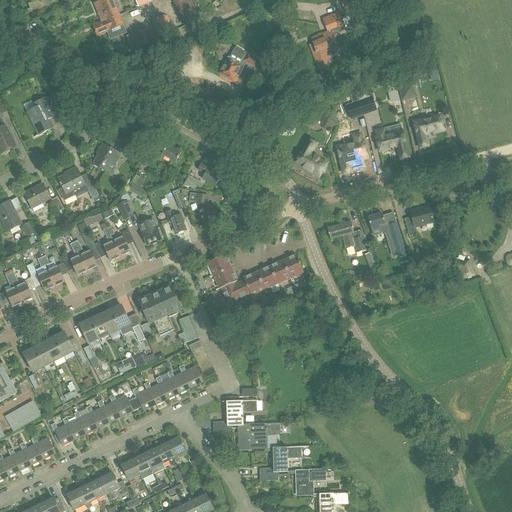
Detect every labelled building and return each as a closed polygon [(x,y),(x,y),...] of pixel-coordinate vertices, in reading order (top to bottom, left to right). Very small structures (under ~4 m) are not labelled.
[(41,0),(29,5),(31,12),(50,5),(49,3),(56,0),(41,0)] [(102,0),(94,3),(101,22),(102,23),(120,15),(113,0),(102,0)] [(172,0),(184,27),(200,20),(191,0),(172,0)] [(352,0),(344,0),(341,1),(345,11),(355,7),(352,0)] [(311,46),(319,67),(330,63),(325,51),(336,47),(332,36),(346,30),(339,13),(324,19),(325,23),(328,31),(329,32),(313,39),(315,43),(314,44),(314,45),(311,46)] [(92,25),(97,36),(124,25),(120,15),(102,23),(101,22),(92,25)] [(155,31),(159,39),(173,33),(166,16),(151,22),(155,31)] [(134,34),(139,48),(151,43),(145,29),(134,34)] [(221,74),(233,80),(236,74),(239,76),(243,68),(242,67),(245,62),(257,69),(261,62),(260,61),(261,58),(250,52),(249,54),(248,54),(236,47),(231,55),(221,74)] [(395,82),(386,84),(388,94),(398,91),(395,82)] [(400,88),(403,99),(415,96),(412,85),(400,88)] [(27,113),(38,135),(53,128),(48,119),(54,116),(45,98),(33,104),(35,109),(27,113)] [(360,103),(364,114),(375,110),(371,99),(360,103)] [(348,107),(353,118),(364,114),(360,103),(348,107)] [(321,116),(325,127),(336,124),(332,112),(321,116)] [(414,124),(420,149),(429,147),(426,134),(444,130),(441,117),(414,124)] [(385,128),(375,130),(379,151),(398,147),(401,160),(409,158),(404,132),(402,124),(385,128)] [(2,153),(4,155),(9,152),(9,150),(15,146),(5,125),(0,127),(0,152),(1,154),(2,153)] [(344,140),(345,146),(337,148),(343,173),(352,171),(349,158),(367,154),(364,141),(363,142),(362,134),(352,136),(353,139),(344,140)] [(312,170),(320,174),(326,163),(312,155),(318,143),(309,138),(296,160),(304,165),(304,164),(313,169),(312,170)] [(100,152),(93,165),(105,172),(106,171),(111,162),(115,163),(120,154),(102,144),(98,151),(100,152)] [(164,156),(175,163),(181,153),(167,145),(165,150),(160,147),(154,157),(161,161),(164,156)] [(124,146),(121,152),(133,158),(132,160),(136,163),(140,156),(124,146)] [(202,179),(215,187),(220,177),(211,171),(211,170),(201,164),(197,170),(205,174),(202,179)] [(70,173),(58,180),(63,190),(60,191),(65,201),(75,196),(73,191),(85,186),(76,168),(69,171),(70,173)] [(132,182),(140,187),(145,180),(137,175),(132,182)] [(184,184),(195,190),(200,182),(189,176),(184,184)] [(32,208),(34,212),(44,208),(42,203),(50,199),(43,184),(24,194),(31,209),(32,208)] [(93,198),(94,202),(100,199),(98,195),(99,195),(93,184),(86,187),(92,199),(93,198)] [(118,205),(124,221),(135,217),(129,201),(131,200),(126,193),(118,205)] [(173,195),(179,210),(185,207),(179,193),(173,195)] [(198,210),(203,224),(218,218),(213,205),(209,206),(207,202),(208,195),(190,194),(190,202),(196,202),(196,203),(199,210),(198,210)] [(225,195),(224,203),(233,204),(233,196),(225,195)] [(51,201),(57,213),(64,209),(58,197),(51,201)] [(2,222),(7,232),(21,224),(10,201),(0,206),(0,215),(3,221),(2,222)] [(405,219),(410,236),(417,234),(415,227),(434,222),(430,207),(410,212),(412,217),(405,219)] [(104,213),(107,219),(114,216),(111,210),(104,213)] [(170,222),(175,234),(186,230),(183,224),(184,223),(181,215),(174,218),(171,211),(165,213),(168,223),(170,222)] [(90,218),(84,220),(87,226),(92,224),(91,222),(102,217),(101,214),(95,217),(95,216),(90,219),(90,218)] [(385,224),(383,214),(368,218),(371,228),(373,234),(382,232),(382,233),(387,232),(395,255),(398,254),(399,256),(406,254),(396,221),(396,223),(389,225),(388,223),(385,224)] [(142,235),(146,246),(161,240),(157,230),(154,221),(147,224),(140,226),(143,235),(142,235)] [(22,226),(28,237),(35,233),(30,222),(22,226)] [(362,230),(354,232),(351,222),(345,224),(344,223),(339,224),(340,225),(328,229),(330,239),(343,236),(347,249),(354,247),(355,254),(361,252),(368,250),(362,230)] [(109,232),(107,228),(105,224),(101,225),(110,243),(104,246),(111,261),(116,259),(118,260),(119,261),(122,260),(113,242),(110,236),(109,232)] [(114,226),(120,237),(125,235),(118,224),(114,226)] [(111,226),(107,228),(109,232),(110,236),(115,234),(111,226)] [(61,233),(64,239),(70,237),(67,230),(61,233)] [(82,235),(87,246),(94,243),(88,232),(82,235)] [(125,258),(125,257),(126,254),(131,252),(123,237),(113,242),(122,260),(125,258)] [(74,243),(89,274),(92,273),(91,271),(92,269),(97,267),(90,251),(84,254),(78,241),(74,243)] [(85,274),(85,276),(89,274),(74,243),(70,245),(76,258),(70,261),(77,276),(82,273),(85,274)] [(411,255),(415,269),(427,266),(423,251),(411,255)] [(366,255),(371,268),(377,266),(372,253),(366,255)] [(208,263),(214,276),(231,268),(226,255),(208,263)] [(297,255),(283,261),(291,278),(304,273),(297,255)] [(456,264),(460,281),(476,276),(471,259),(456,264)] [(283,261),(270,267),(278,284),(291,278),(283,261)] [(27,266),(31,275),(37,273),(33,263),(27,266)] [(491,267),(493,274),(504,270),(501,263),(491,267)] [(48,271),(56,290),(60,288),(59,287),(60,284),(65,282),(58,267),(48,271)] [(270,267),(257,273),(265,290),(278,284),(270,267)] [(220,289),(222,288),(235,282),(237,281),(231,268),(214,276),(220,289)] [(8,271),(24,306),(28,305),(27,303),(28,301),(33,298),(26,283),(20,286),(12,269),(8,271)] [(21,306),(21,308),(24,306),(8,271),(5,273),(12,289),(6,292),(13,308),(18,305),(21,306)] [(52,290),(53,291),(56,290),(48,271),(38,276),(45,291),(50,289),(52,290)] [(199,283),(204,281),(201,273),(196,276),(199,283)] [(244,279),(245,280),(251,294),(252,296),(265,290),(257,273),(244,279)] [(506,277),(499,279),(501,286),(508,284),(506,277)] [(222,288),(229,304),(251,294),(245,280),(236,284),(235,282),(222,288)] [(199,283),(201,290),(207,288),(204,281),(199,283)] [(301,283),(294,286),(296,291),(303,288),(301,283)] [(153,322),(159,337),(174,330),(169,318),(177,314),(176,312),(180,310),(171,287),(167,289),(166,286),(141,297),(143,300),(139,302),(149,324),(153,322)] [(289,294),(296,291),(294,286),(286,289),(289,294)] [(276,295),(268,298),(271,303),(278,300),(276,295)] [(263,306),(271,303),(268,298),(261,301),(263,306)] [(110,311),(119,330),(130,325),(121,306),(110,311)] [(100,315),(109,335),(119,330),(110,311),(100,315)] [(90,320),(99,340),(109,335),(100,315),(90,320)] [(191,322),(189,316),(179,321),(181,326),(191,322)] [(79,325),(88,344),(99,340),(90,320),(79,325)] [(181,326),(183,331),(194,327),(191,322),(181,326)] [(141,326),(145,336),(151,334),(146,324),(141,326)] [(132,328),(139,342),(144,339),(138,326),(132,328)] [(196,333),(194,327),(183,331),(184,333),(178,335),(180,339),(196,333)] [(53,338),(63,357),(74,352),(64,333),(53,338)] [(182,345),(198,338),(196,333),(180,339),(182,345)] [(44,343),(53,362),(63,357),(53,338),(44,343)] [(189,346),(191,352),(202,346),(200,341),(189,346)] [(34,348),(43,367),(53,362),(44,343),(34,348)] [(83,349),(89,361),(95,358),(89,346),(83,349)] [(191,352),(194,357),(205,352),(202,346),(191,352)] [(23,354),(33,373),(43,367),(34,348),(23,354)] [(74,353),(81,365),(86,362),(80,350),(74,353)] [(194,357),(197,363),(208,357),(205,352),(194,357)] [(135,358),(139,368),(149,363),(145,354),(135,358)] [(197,363),(199,368),(210,362),(208,357),(197,363)] [(199,368),(202,373),(213,368),(210,362),(199,368)] [(130,364),(124,366),(126,372),(132,369),(130,364)] [(179,368),(182,373),(190,388),(203,382),(195,367),(186,371),(183,366),(179,368)] [(202,373),(204,378),(216,373),(213,368),(202,373)] [(182,373),(174,377),(171,371),(167,373),(170,379),(177,394),(190,388),(182,373)] [(0,401),(11,395),(8,390),(13,387),(4,372),(0,374),(0,401)] [(101,383),(106,381),(102,373),(97,376),(101,383)] [(28,377),(35,389),(40,386),(34,374),(28,377)] [(157,385),(165,400),(177,394),(170,379),(162,383),(159,377),(155,379),(158,384),(157,385)] [(145,391),(152,407),(165,400),(157,385),(150,388),(148,383),(143,385),(146,390),(145,391)] [(128,401),(133,412),(142,407),(144,411),(152,407),(145,391),(139,394),(136,389),(132,391),(135,396),(136,396),(136,397),(128,401)] [(75,390),(70,393),(72,398),(78,395),(75,390)] [(64,396),(67,401),(72,398),(70,393),(64,396)] [(109,397),(112,403),(114,402),(121,417),(133,412),(128,401),(125,397),(116,401),(113,395),(109,397)] [(238,428),(250,428),(250,425),(244,426),(243,412),(256,412),(256,401),(235,401),(235,398),(227,398),(227,402),(226,402),(227,422),(213,423),(214,429),(232,429),(238,428)] [(114,402),(112,403),(104,407),(101,401),(97,403),(100,409),(102,408),(109,423),(121,417),(114,402)] [(90,414),(98,429),(109,423),(102,408),(100,409),(92,413),(90,407),(85,409),(88,415),(90,414)] [(86,435),(98,429),(90,414),(88,415),(81,418),(78,412),(73,415),(76,420),(79,419),(86,435)] [(75,440),(86,435),(79,419),(76,420),(69,424),(66,418),(62,420),(65,426),(67,425),(75,440)] [(63,446),(75,440),(67,425),(65,426),(57,430),(54,424),(51,426),(54,432),(55,431),(63,446)] [(265,452),(273,452),(274,448),(267,449),(266,436),(280,435),(280,424),(250,425),(250,428),(238,428),(239,450),(265,449),(265,452)] [(32,439),(34,445),(36,444),(43,460),(55,454),(48,438),(38,443),(36,437),(32,439)] [(178,438),(167,443),(177,463),(179,462),(181,458),(187,455),(178,438)] [(20,445),(23,451),(24,450),(32,466),(43,460),(36,444),(34,445),(27,449),(24,443),(20,445)] [(167,443),(156,449),(163,465),(170,462),(172,466),(177,463),(167,443)] [(279,475),(296,475),(296,472),(288,472),(288,458),(301,458),(301,447),(274,448),(273,452),(274,469),(260,469),(260,476),(279,475)] [(8,451),(11,457),(13,456),(20,471),(32,466),(24,450),(23,451),(15,455),(12,449),(8,451)] [(144,454),(152,470),(154,474),(165,469),(163,465),(156,449),(144,454)] [(13,456),(11,457),(3,460),(0,455),(0,454),(0,462),(1,462),(8,477),(20,471),(13,456)] [(140,476),(143,480),(154,474),(152,470),(144,454),(133,460),(140,476)] [(121,465),(129,481),(140,476),(133,460),(121,465)] [(191,463),(197,476),(203,473),(196,460),(191,463)] [(1,462),(0,462),(0,481),(8,477),(1,462)] [(176,477),(182,474),(179,469),(173,472),(176,477)] [(312,498),(320,498),(320,495),(314,495),(313,482),(326,481),(326,471),(296,472),(296,475),(297,496),(312,496),(312,498)] [(101,479),(108,494),(111,500),(117,498),(114,491),(120,488),(123,494),(128,492),(126,488),(123,481),(118,483),(113,473),(101,479)] [(197,476),(203,488),(209,485),(203,473),(197,476)] [(175,478),(177,483),(185,479),(182,474),(176,477),(175,478)] [(90,484),(98,500),(108,494),(101,479),(90,484)] [(160,485),(162,490),(169,487),(166,482),(160,485)] [(90,484),(78,490),(86,505),(88,510),(92,508),(92,506),(91,503),(98,500),(90,484)] [(174,488),(177,493),(184,489),(182,484),(174,488)] [(126,487),(126,488),(128,492),(132,500),(138,497),(132,485),(126,487)] [(152,489),(155,494),(162,490),(160,485),(152,489)] [(168,491),(170,496),(177,493),(174,488),(168,491)] [(67,496),(74,511),(86,505),(78,490),(67,496)] [(334,511),(334,505),(347,505),(347,494),(320,495),(320,498),(320,511),(334,511)] [(152,499),(154,504),(162,500),(159,495),(152,499)] [(195,500),(200,511),(209,511),(213,510),(206,495),(195,500)] [(126,503),(130,509),(141,504),(138,497),(132,500),(126,503)] [(59,511),(53,499),(42,504),(45,511),(59,511)] [(183,506),(186,511),(200,511),(195,500),(183,506)]
